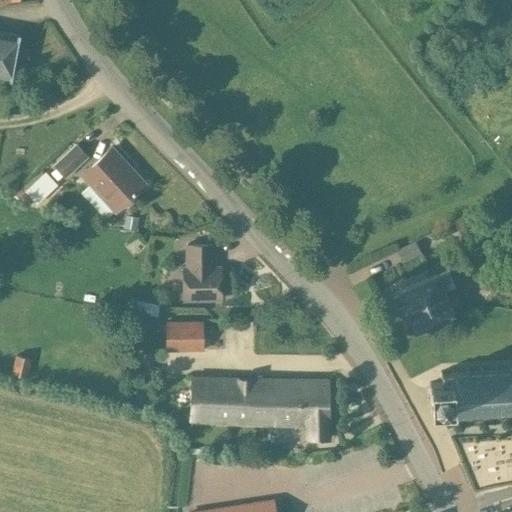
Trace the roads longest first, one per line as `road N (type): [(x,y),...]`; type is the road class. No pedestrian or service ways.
road 1 (tertiary): [(452,511),(362,347),(180,160),(106,74),(61,0)]
road 2 (track): [(335,267),(511,141)]
